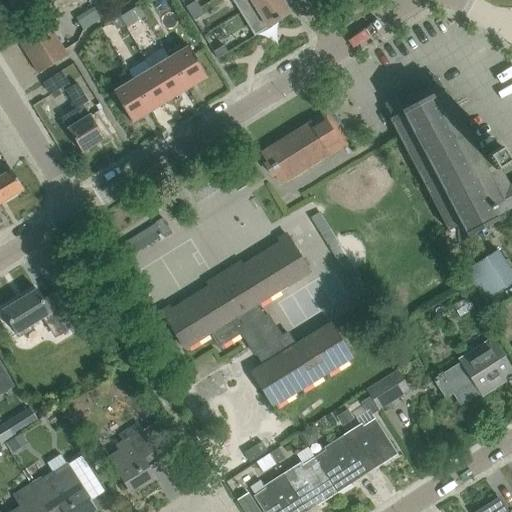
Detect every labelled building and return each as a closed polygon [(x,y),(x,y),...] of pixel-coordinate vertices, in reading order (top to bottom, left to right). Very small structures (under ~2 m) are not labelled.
[(0,0),(6,11),(18,4),(15,0),(0,0)] [(262,0),(231,0),(240,14),(262,0)] [(254,37),(289,15),(280,0),(262,0),(240,14),(254,37)] [(189,14),(200,8),(196,1),(185,8),(189,14)] [(204,15),(200,8),(189,14),(193,21),(204,15)] [(24,52),(53,34),(46,23),(17,41),(24,52)] [(31,64),(60,45),(53,34),(24,52),(31,64)] [(264,56),(277,75),(311,54),(298,34),(264,56)] [(38,75),(67,57),(60,45),(31,64),(38,75)] [(217,59),(227,53),(223,46),(213,52),(217,59)] [(207,77),(188,47),(169,58),(187,89),(207,77)] [(187,89),(169,58),(151,70),(169,100),(187,89)] [(169,100),(151,70),(132,81),(150,111),(169,100)] [(235,100),(249,92),(236,70),(222,78),(235,100)] [(55,98),(65,92),(71,89),(61,72),(42,84),(49,95),(55,98)] [(150,111),(132,81),(113,93),(131,123),(150,111)] [(104,140),(90,116),(89,116),(83,106),(88,103),(82,94),(77,85),(71,89),(65,92),(71,101),(76,110),(61,120),(82,154),(103,141),(104,140)] [(511,185),(509,187),(499,169),(510,162),(501,148),(486,157),(486,158),(482,160),(445,91),(433,98),(431,96),(421,102),(422,104),(413,109),(412,106),(400,113),(401,113),(390,120),(448,231),(461,224),(468,237),(498,221),(496,216),(511,207),(511,185)] [(327,156),(345,144),(326,113),(307,124),(308,126),(262,155),(267,163),(264,165),(272,176),(274,175),(279,183),(326,154),(327,156)] [(0,203),(23,189),(12,171),(0,178),(0,203)] [(153,225),(161,238),(161,239),(170,234),(162,220),(153,225)] [(263,366),(250,374),(271,409),(325,375),(324,374),(353,359),(330,322),(295,344),(287,333),(280,337),(267,316),(263,318),(256,306),(308,273),(284,236),(276,241),(278,244),(242,267),(240,263),(204,285),(206,289),(172,310),(169,305),(160,311),(185,350),(210,335),(218,348),(241,334),(254,356),(256,354),(263,366)] [(511,275),(496,251),(464,272),(484,302),(511,283),(511,275)] [(71,339),(82,333),(63,303),(49,310),(37,292),(2,313),(15,335),(16,335),(18,339),(32,331),(30,326),(44,317),(57,337),(66,332),(71,339)] [(112,311),(120,305),(112,293),(104,298),(112,311)] [(460,407),(511,373),(492,343),(433,381),(444,399),(452,395),(460,407)] [(0,394),(12,387),(0,367),(0,394)] [(371,415),(410,391),(397,371),(366,392),(369,397),(361,403),(366,411),(368,410),(371,415)] [(116,378),(93,393),(101,406),(111,400),(119,415),(133,406),(116,378)] [(360,425),(342,436),(366,475),(397,455),(374,419),(363,427),(361,424),(360,425)] [(121,455),(110,462),(131,494),(153,479),(148,472),(162,464),(154,450),(153,451),(137,426),(120,437),(123,443),(116,447),(121,455)] [(336,494),(366,475),(343,437),(324,449),(325,451),(314,459),(336,494)] [(249,463),(266,452),(261,443),(243,454),(249,463)] [(268,455),(255,463),(262,473),(275,465),(268,455)] [(305,511),(307,511),(336,494),(314,459),(303,465),(301,463),(282,475),(305,511)] [(52,472),(30,486),(46,511),(90,511),(94,510),(67,468),(55,476),(52,472)] [(262,511),(305,511),(282,475),(263,487),(265,489),(253,497),(262,511)] [(18,511),(46,511),(30,486),(13,497),(22,510),(18,511)] [(236,500),(243,511),(260,511),(248,493),(236,500)] [(505,511),(498,500),(480,511),(505,511)]
